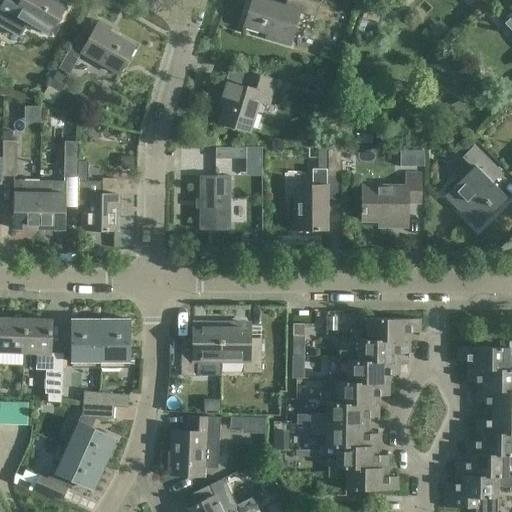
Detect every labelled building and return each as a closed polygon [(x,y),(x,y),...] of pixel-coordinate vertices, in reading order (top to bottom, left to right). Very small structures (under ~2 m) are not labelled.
[(48,35),(64,7),(51,0),(3,0),(0,5),(0,21),(12,28),(18,18),(48,35)] [(314,18),(318,5),(303,0),(286,0),(284,7),(263,0),(250,0),(243,25),(266,33),(265,37),(288,45),(298,13),(314,18)] [(511,4),(510,7),(511,8),(511,10),(502,19),(511,29),(511,4)] [(118,74),(134,47),(107,31),(110,27),(99,21),(86,42),(76,37),(58,68),(68,74),(81,52),(118,74)] [(267,104),(275,80),(247,72),(242,86),(226,81),(221,97),(225,98),(218,122),(248,132),(258,101),(267,104)] [(66,78),(56,73),(49,86),(58,91),(66,78)] [(58,91),(49,86),(41,99),(51,105),(58,91)] [(39,107),(23,107),(23,122),(39,122),(39,107)] [(66,203),(76,203),(77,164),(77,140),(64,139),(64,140),(63,178),(67,178),(67,181),(66,203)] [(3,140),(3,157),(3,176),(17,176),(17,140),(3,140)] [(477,225),(505,196),(484,175),(494,166),(473,145),(461,157),(472,168),(446,194),(477,225)] [(215,147),(215,158),(245,158),(245,147),(215,147)] [(260,147),(245,147),(245,158),(245,175),(260,176),(260,147)] [(321,156),(321,147),(307,147),(307,156),(321,156)] [(339,147),(328,147),(328,175),(339,175),(339,147)] [(423,154),(401,153),(401,166),(422,167),(423,154)] [(132,157),(121,157),(121,169),(132,169),(132,157)] [(77,164),(76,203),(75,213),(85,213),(85,230),(117,231),(118,194),(103,194),(104,181),(89,180),(90,164),(77,164)] [(417,197),(418,174),(405,173),(405,187),(362,186),(361,218),(389,219),(389,225),(406,226),(406,197),(417,197)] [(208,230),(230,230),(230,176),(215,176),(199,176),(199,230),(208,230)] [(14,228),(40,229),(40,181),(15,180),(14,228)] [(40,181),(40,229),(66,229),(66,203),(67,181),(40,181)] [(326,230),(326,186),(295,186),(295,230),(326,230)] [(0,352),(25,353),(26,319),(0,317),(0,352)] [(348,329),(348,339),(407,340),(407,339),(402,339),(402,332),(418,332),(418,318),(366,318),(365,330),(348,329)] [(51,370),(51,378),(50,378),(48,402),(62,403),(64,379),(64,362),(51,361),(52,319),(26,319),(25,353),(37,353),(37,370),(51,370)] [(102,362),(102,320),(73,320),(73,363),(102,362)] [(102,320),(102,362),(131,362),(130,320),(102,320)] [(200,362),(221,363),(222,323),(194,323),(193,338),(182,338),(182,376),(199,376),(200,362)] [(222,323),(221,363),(244,363),(244,373),(262,373),(262,339),(250,339),(250,323),(222,323)] [(303,334),(303,323),(292,323),(292,334),(303,334)] [(338,358),(338,361),(398,362),(398,359),(392,359),(392,353),(407,353),(407,340),(348,339),(348,340),(355,340),(355,350),(338,350),(338,358)] [(466,369),(511,369),(511,359),(508,359),(508,348),(456,347),(456,361),(472,361),(472,368),(466,368),(466,369)] [(304,358),(291,357),(291,380),(304,380),(304,358)] [(398,362),(338,361),(338,362),(347,362),(347,372),(328,372),(328,380),(328,383),(387,384),(387,382),(381,382),(381,375),(398,375),(398,362)] [(475,390),(475,391),(511,391),(511,369),(466,369),(466,382),(482,382),(482,390),(475,390)] [(318,399),(318,404),(378,405),(378,404),(371,404),(371,396),(387,396),(387,384),(328,383),(328,384),(336,384),(336,393),(318,393),(318,399)] [(82,404),(100,406),(101,392),(83,391),(82,404)] [(492,404),(491,412),(511,412),(511,391),(475,391),(475,404),(492,404)] [(114,407),(114,406),(127,407),(128,394),(101,392),(100,406),(114,407)] [(17,425),(18,403),(6,402),(6,425),(17,425)] [(29,403),(18,403),(17,425),(28,425),(29,403)] [(114,407),(100,406),(82,404),(81,416),(67,447),(80,453),(105,465),(116,440),(88,427),(90,422),(91,416),(114,418),(114,407)] [(308,415),(308,425),(362,425),(362,418),(378,417),(378,405),(318,404),(325,404),(325,415),(308,415)] [(475,433),(511,434),(511,412),(491,412),(491,420),(476,420),(475,433)] [(213,434),(214,418),(188,417),(187,431),(172,430),(170,474),(205,476),(207,433),(213,434)] [(317,445),(317,446),(378,446),(377,433),(362,433),(362,425),(308,425),(308,435),(325,435),(325,445),(317,445)] [(286,451),(286,431),(273,430),(272,450),(286,451)] [(466,442),(466,454),(511,455),(511,434),(475,433),(475,434),(481,434),(481,442),(466,442)] [(327,467),(327,468),(387,468),(387,455),(371,455),(371,447),(378,447),(378,446),(317,446),(317,451),(317,455),(334,456),(334,467),(327,467)] [(80,453),(67,447),(55,473),(52,471),(49,477),(39,473),(34,485),(61,498),(68,484),(69,485),(75,483),(76,482),(93,490),(105,465),(80,453)] [(455,462),(455,476),(511,476),(511,475),(507,476),(507,465),(511,465),(511,455),(466,454),(466,456),(471,456),(471,462),(455,462)] [(387,468),(327,468),(327,478),(345,478),(345,490),(397,490),(397,477),(380,477),(380,469),(387,469),(387,468)] [(511,476),(455,476),(455,477),(461,477),(461,484),(446,484),(446,508),(472,508),(476,508),(476,498),(497,499),(497,486),(511,486),(511,476)] [(189,511),(253,511),(258,510),(252,497),(223,511),(217,497),(229,491),(224,479),(193,494),(198,504),(188,509),(189,511)]
